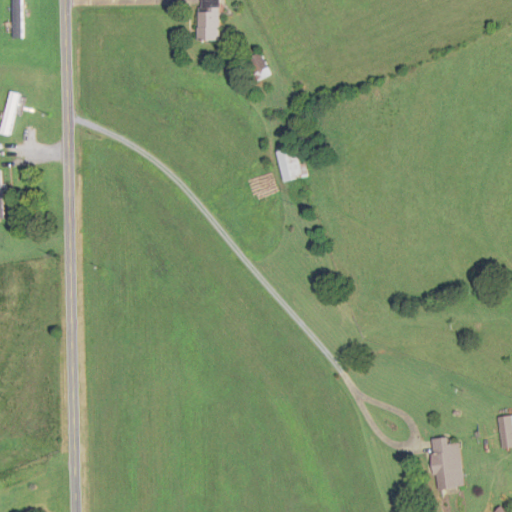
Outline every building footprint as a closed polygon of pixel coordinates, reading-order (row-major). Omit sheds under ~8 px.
[(14,0),(14,37),(22,37),(22,0),(14,0)] [(221,40),(220,0),(199,0),(200,40),(221,40)] [(248,60),(258,80),(271,74),(261,53),(248,60)] [(10,135),(21,93),(12,91),(1,133),(10,135)] [(310,176),(302,145),(278,151),(285,182),(310,176)] [(511,440),(511,415),(500,417),(502,442),(511,440)] [(461,442),(450,444),(450,437),(433,439),(438,490),(466,487),(461,442)]
